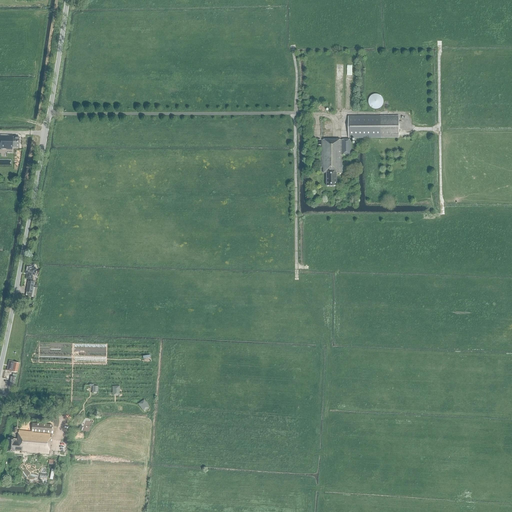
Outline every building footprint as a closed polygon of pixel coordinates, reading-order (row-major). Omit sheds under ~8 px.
[(378,94),(376,94),(374,94),(372,95),(370,97),(369,99),(368,101),(368,103),(369,105),(371,107),(373,108),(375,109),(378,109),(380,108),(382,106),(383,104),(383,102),(383,100),(382,98),(381,96),(380,95),(378,94)] [(399,138),(398,116),(348,117),(348,138),(399,138)] [(19,148),(19,137),(12,137),(12,135),(0,135),(0,149),(1,150),(1,149),(7,149),(7,150),(12,150),(12,148),(19,148)] [(351,155),(351,141),(322,141),(322,168),(323,168),(323,173),(327,173),(327,187),(337,187),(337,173),(342,173),(342,155),(351,155)] [(34,264),(29,263),(28,265),(26,265),(25,274),(27,274),(26,279),(28,279),(27,290),(26,292),(32,293),(33,287),(33,285),(34,283),(33,283),(33,282),(31,281),(32,275),(35,275),(36,269),(33,268),(34,264)] [(19,364),(9,361),(7,371),(17,373),(19,364)] [(17,374),(13,374),(12,377),(10,376),(8,386),(14,387),(17,374)] [(51,426),(32,424),(31,432),(17,431),(16,440),(8,439),(7,452),(14,452),(14,451),(21,451),(21,452),(49,455),(51,426)]
